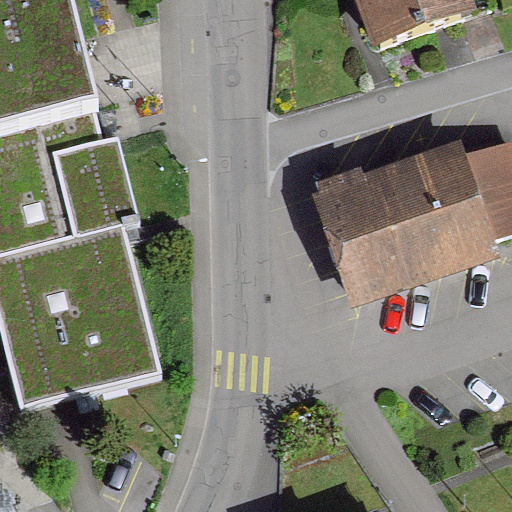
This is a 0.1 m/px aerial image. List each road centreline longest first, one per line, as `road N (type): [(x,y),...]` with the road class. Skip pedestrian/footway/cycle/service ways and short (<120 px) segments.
road 1 (residential): [(243,369),(245,217),(233,0)]
road 2 (unknown): [(511,72),(242,153)]
road 3 (residential): [(243,369),(300,366),(333,376),(376,411),(438,511)]
road 4 (residential): [(203,511),(232,440),(243,369)]
